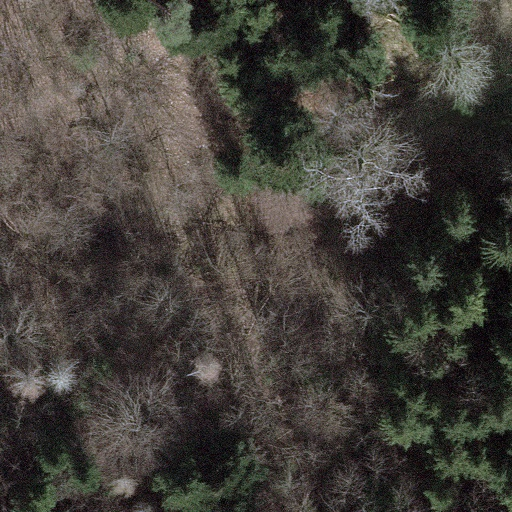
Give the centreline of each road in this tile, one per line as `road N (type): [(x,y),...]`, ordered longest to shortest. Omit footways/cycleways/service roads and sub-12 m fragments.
road 1 (track): [(511,505),(336,384),(300,342),(276,230),(385,146),(424,100),(480,69),(511,68)]
road 2 (track): [(276,230),(0,158)]
